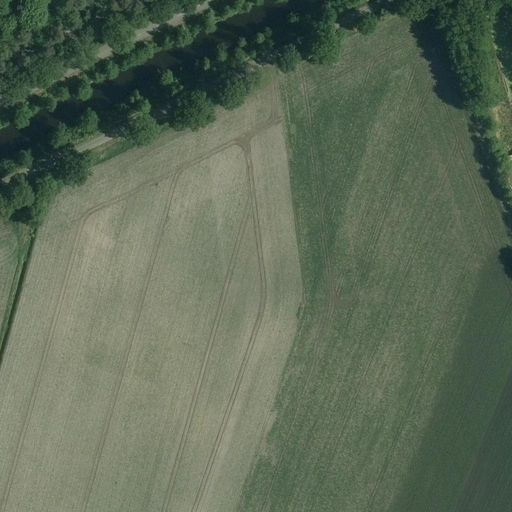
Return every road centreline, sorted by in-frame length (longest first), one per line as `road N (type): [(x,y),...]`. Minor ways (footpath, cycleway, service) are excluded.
road 1 (unclassified): [(0,188),(387,0)]
road 2 (tertiary): [(0,102),(211,0)]
